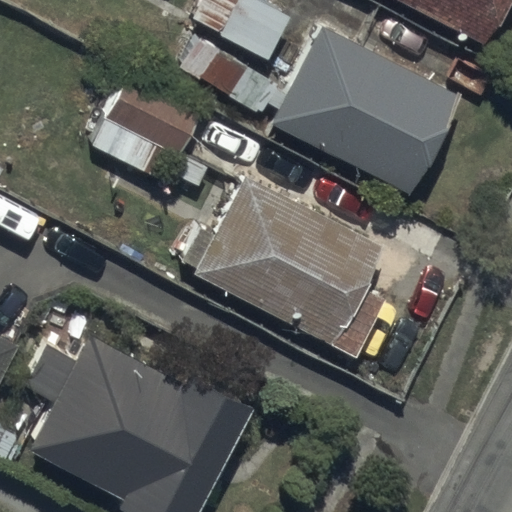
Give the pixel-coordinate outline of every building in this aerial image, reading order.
[(281,7),(268,0),(192,0),(188,8),(260,47),(281,7)] [(492,0),(410,0),(476,33),(492,0)] [(400,183),(451,86),(319,17),(268,114),(400,183)] [(256,105),(272,76),(194,33),(178,62),(256,105)] [(192,96),(120,60),(99,102),(171,138),(192,96)] [(372,285),(347,273),(369,230),(237,164),(189,260),(344,339),(372,285)] [(0,189),(0,224),(27,239),(42,212),(0,189)] [(171,511),(236,383),(173,352),(169,361),(79,314),(21,426),(112,474),(105,487),(154,511),(171,511)]
